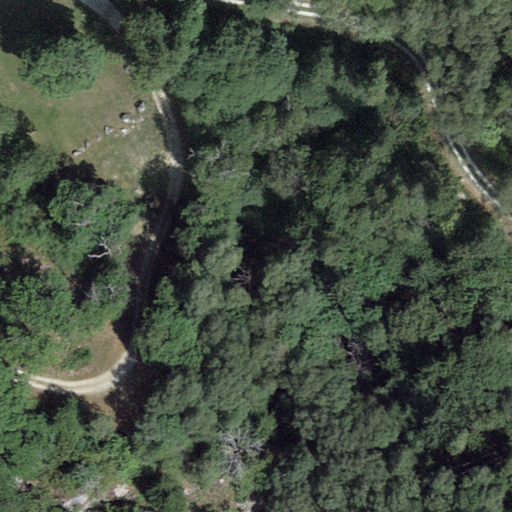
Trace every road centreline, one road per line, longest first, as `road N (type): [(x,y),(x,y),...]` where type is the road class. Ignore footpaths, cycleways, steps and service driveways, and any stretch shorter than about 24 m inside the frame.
road 1 (track): [(91,0),(139,56),(184,179),(180,197),(147,252),(141,340),(127,364),(83,388),(0,371)]
road 2 (track): [(511,224),(462,168),(412,59),(338,21),(211,0)]
